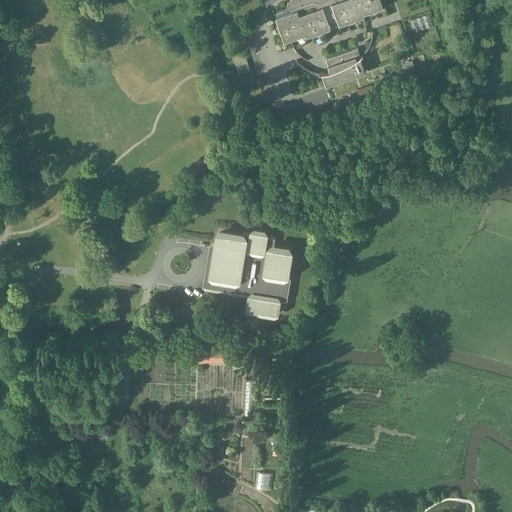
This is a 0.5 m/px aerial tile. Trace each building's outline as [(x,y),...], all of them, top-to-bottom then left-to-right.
[(364,16),(363,14),(384,6),(383,6),(381,0),(341,0),(337,1),(336,0),(289,0),(289,2),(287,4),(286,7),(286,10),(291,8),(292,11),(276,17),(276,18),(276,17),(279,25),(276,26),(276,27),(278,32),(281,31),(284,41),(305,34),(306,36),(317,33),(318,35),(323,33),(323,34),(322,31),(330,28),(329,23),(338,20),(340,25),(348,22),(349,25),(349,24),(354,22),(353,20),(364,16)] [(428,14),(410,20),(414,31),(432,25),(428,14)] [(326,84),(327,85),(366,71),(366,70),(358,48),(358,47),(326,59),(331,71),(328,72),(325,72),(322,72),(327,84),(326,84)] [(243,49),(231,53),(238,73),(250,69),(243,49)] [(370,85),(358,90),(361,99),(374,94),(370,85)] [(290,250),(271,247),(273,237),(265,236),(266,232),(253,230),(252,234),(245,233),(244,236),(220,232),(212,276),(229,279),(228,286),(219,285),(218,292),(243,296),(243,293),(251,294),(248,310),(276,314),(279,296),(285,297),(287,288),(282,288),(284,276),(285,276),(290,250)] [(200,349),(200,361),(247,362),(248,350),(200,349)]
